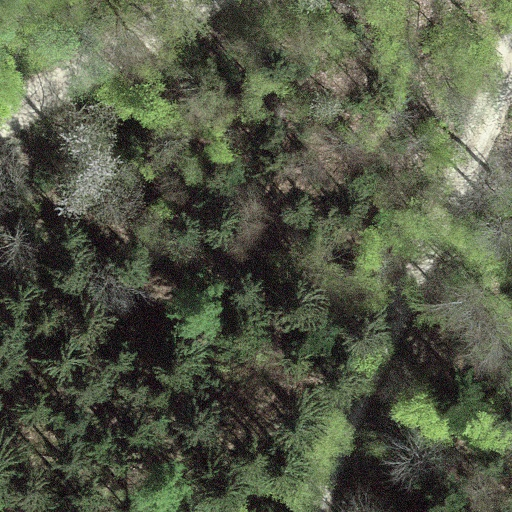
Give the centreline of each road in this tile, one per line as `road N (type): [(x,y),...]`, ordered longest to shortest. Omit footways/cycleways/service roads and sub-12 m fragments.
road 1 (track): [(316,511),(386,333),(511,64)]
road 2 (track): [(0,120),(186,0)]
